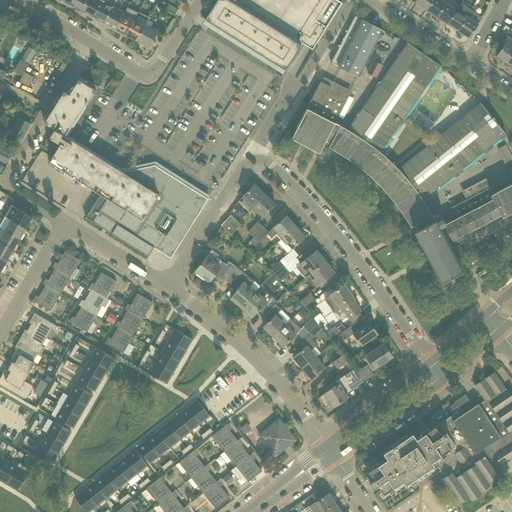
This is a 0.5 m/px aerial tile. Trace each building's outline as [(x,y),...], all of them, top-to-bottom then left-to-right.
[(82,12),(87,0),(72,0),(70,5),(82,12)] [(94,18),(102,0),(87,0),(82,12),(94,18)] [(102,0),(94,18),(101,22),(104,23),(113,7),(112,7),(107,4),(108,0),(102,0)] [(122,0),(115,0),(112,7),(113,7),(104,23),(116,30),(124,13),(118,10),(122,0)] [(313,50),(316,45),(342,3),(337,0),(217,0),(205,20),(286,70),(303,43),(313,50)] [(417,0),(416,3),(427,10),(433,0),(417,0)] [(433,0),(427,10),(437,17),(446,3),(448,0),(433,0)] [(457,10),(446,3),(437,17),(448,24),(457,10)] [(175,15),(178,10),(168,4),(165,10),(175,15)] [(470,13),(459,6),(457,10),(448,24),(458,31),(470,14),(470,13)] [(127,35),(134,21),(132,20),(135,14),(133,12),(129,10),(126,10),(125,13),(124,13),(116,30),(127,35)] [(458,31),(469,38),(479,24),(481,19),(471,12),(470,13),(470,14),(458,31)] [(383,30),(369,23),(355,16),(331,63),(358,77),(383,30)] [(138,41),(150,47),(158,30),(151,27),(154,23),(148,20),(145,25),(144,26),(145,27),(138,41)] [(134,21),(127,35),(138,41),(145,27),(144,26),(134,21)] [(506,43),(497,56),(508,63),(511,56),(511,40),(506,36),(503,41),(506,43)] [(399,205),(411,223),(413,226),(414,225),(416,228),(418,230),(414,232),(415,233),(416,233),(415,234),(423,250),(424,249),(441,282),(441,283),(463,272),(457,261),(456,261),(447,243),(501,215),(502,218),(511,212),(511,184),(497,193),(488,177),(462,191),(466,200),(452,208),(457,218),(446,224),(443,219),(437,222),(436,221),(435,221),(428,208),(423,201),(505,134),(506,135),(506,134),(494,119),(495,119),(493,117),(480,102),(480,103),(397,169),(389,160),(380,153),(440,66),(441,66),(408,42),(407,43),(408,43),(348,130),(335,124),(350,97),(332,87),(334,82),(324,77),(322,82),(321,82),(292,139),(320,153),(326,141),(332,144),(331,146),(344,154),(349,157),(355,161),(360,165),(365,169),(370,173),(375,177),(379,182),(383,186),(387,190),(391,195),(395,200),(399,205)] [(33,58),(37,51),(29,47),(25,53),(33,58)] [(377,78),(383,65),(373,60),(367,73),(377,78)] [(20,81),(29,86),(33,77),(24,72),(20,81)] [(86,106),(96,91),(79,80),(69,95),(64,92),(44,123),(55,130),(41,152),(52,159),(49,163),(100,195),(85,217),(148,257),(154,248),(171,258),(208,199),(155,165),(116,172),(64,139),(63,140),(61,138),(63,134),(82,104),(86,106)] [(24,137),(31,123),(20,118),(13,131),(24,137)] [(504,167),(511,164),(511,157),(507,144),(497,148),(504,167)] [(0,160),(6,164),(11,154),(0,147),(0,160)] [(254,185),(243,197),(253,207),(265,194),(254,185)] [(263,216),(275,204),(265,194),(253,207),(263,216)] [(11,220),(26,229),(32,218),(12,206),(5,217),(11,220)] [(229,232),(238,222),(231,215),(221,225),(229,232)] [(268,233),(267,234),(271,238),(278,232),(283,238),(296,227),(286,216),(274,228),(268,233)] [(20,240),(26,229),(11,220),(5,217),(0,225),(0,228),(5,231),(20,240)] [(241,225),(238,222),(229,232),(231,235),(241,225)] [(248,232),(254,238),(263,228),(257,222),(248,232)] [(292,248),(305,237),(296,227),(283,238),(278,242),(288,254),(293,250),(292,248)] [(255,247),(259,243),(267,234),(268,233),(263,228),(254,238),(250,242),(255,247)] [(0,243),(13,251),(20,240),(5,231),(0,239),(0,243)] [(0,257),(7,261),(13,251),(0,243),(0,257)] [(285,266),(293,259),(298,254),(294,249),(293,250),(288,254),(280,262),(269,271),(274,276),(285,266)] [(226,280),(236,266),(228,261),(226,264),(217,258),(219,255),(211,250),(207,257),(195,272),(209,282),(214,276),(216,274),(226,280)] [(316,251),(296,267),(305,278),(325,261),(316,251)] [(65,252),(58,263),(55,262),(52,267),(55,269),(55,268),(70,277),(73,279),(78,270),(76,268),(80,261),(65,252)] [(315,288),(317,286),(334,273),(325,261),(305,278),(306,277),(315,288)] [(285,266),(274,276),(280,282),(290,272),(285,266)] [(46,279),(43,284),(45,286),(46,285),(58,292),(63,284),(66,285),(70,277),(55,268),(55,269),(48,280),(46,279)] [(260,286),(248,277),(243,272),(232,285),(231,286),(231,287),(235,291),(237,292),(231,299),(241,308),(255,292),(260,286)] [(101,273),(94,284),(92,283),(89,289),(91,290),(91,289),(105,297),(110,288),(112,290),(116,281),(101,273)] [(36,295),(33,300),(33,301),(42,306),(54,312),(59,304),(56,302),(61,295),(58,293),(58,292),(46,285),(45,286),(39,297),(36,295)] [(354,300),(344,285),(331,294),(341,308),(342,308),(349,319),(362,311),(354,300)] [(110,300),(107,298),(104,297),(105,297),(91,289),(91,290),(85,301),(82,300),(79,305),(81,307),(82,306),(95,313),(95,314),(97,315),(100,317),(110,300)] [(259,311),(260,310),(265,315),(275,304),(277,301),(265,292),(261,297),(255,292),(241,308),(252,317),(258,310),(259,311)] [(310,293),(299,302),(304,308),(315,299),(310,293)] [(128,310),(141,318),(146,309),(148,310),(153,302),(137,294),(128,310)] [(297,311),(302,307),(297,302),(293,306),(297,311)] [(270,320),(264,327),(274,337),(291,319),(282,309),(281,310),(275,304),(265,315),(266,316),(270,320)] [(73,316),(70,321),(69,322),(91,334),(97,325),(93,323),(97,315),(95,314),(95,313),(82,306),(81,307),(75,318),(73,316)] [(141,318),(128,310),(125,309),(125,310),(127,311),(118,327),(131,334),(136,326),(138,327),(143,319),(141,318)] [(57,326),(35,313),(29,323),(31,324),(29,327),(47,337),(52,329),(54,331),(57,326)] [(108,321),(114,324),(118,317),(112,314),(108,321)] [(308,334),(318,324),(312,318),(308,321),(301,329),(291,319),(274,337),(284,347),(292,338),(297,343),(298,344),(308,334)] [(377,334),(369,323),(363,327),(358,320),(341,333),(345,339),(354,334),(362,345),(377,334)] [(346,329),(342,324),(337,328),(341,333),(346,329)] [(131,335),(131,334),(118,327),(116,326),(115,326),(118,328),(109,344),(106,342),(106,343),(123,353),(124,352),(121,351),(126,342),(129,344),(133,336),(131,335)] [(331,338),(340,333),(335,326),(327,332),(331,338)] [(47,337),(29,327),(27,331),(25,330),(15,348),(17,349),(15,352),(33,362),(37,354),(40,356),(45,347),(43,345),(47,337)] [(168,341),(186,351),(193,340),(175,329),(175,330),(168,341)] [(303,368),(316,357),(320,353),(315,347),(317,345),(308,334),(298,344),(297,343),(294,346),(299,352),(294,357),(303,368)] [(180,362),(186,351),(168,341),(162,351),(180,362)] [(393,357),(384,344),(366,356),(371,362),(356,372),(363,382),(374,375),(371,371),(375,369),(393,357)] [(115,358),(97,348),(90,359),(108,369),(115,358)] [(156,362),(174,373),(180,362),(162,351),(156,362)] [(12,362),(10,366),(28,376),(35,363),(33,362),(15,352),(10,361),(12,362)] [(344,354),(333,362),(337,368),(348,360),(344,354)] [(303,368),(312,379),(325,368),(316,357),(303,368)] [(84,370),(102,380),(108,369),(90,359),(84,370)] [(156,362),(149,374),(167,384),(174,373),(156,362)] [(0,384),(25,399),(27,399),(33,388),(32,385),(25,381),(28,376),(10,366),(8,369),(6,368),(0,378),(0,384)] [(346,394),(363,382),(356,372),(354,369),(336,381),(338,384),(339,384),(346,394)] [(84,370),(77,381),(95,392),(102,380),(84,370)] [(485,401),(472,409),(471,408),(463,413),(457,417),(453,420),(472,448),(479,460),(485,456),(492,466),(494,465),(494,463),(497,460),(501,465),(511,457),(511,392),(510,389),(507,391),(495,372),(475,385),(485,401)] [(38,385),(45,389),(48,384),(41,380),(38,385)] [(346,394),(339,384),(338,384),(320,397),(327,407),(332,404),(334,407),(348,397),(346,394)] [(93,395),(75,385),(68,396),(86,406),(93,395)] [(466,394),(455,401),(463,413),(471,408),(474,406),(466,394)] [(62,407),(80,417),(86,406),(68,396),(62,407)] [(200,424),(210,416),(197,400),(187,408),(200,424)] [(73,429),(80,417),(62,407),(56,418),(73,429)] [(187,408),(177,416),(190,432),(200,424),(187,408)] [(370,486),(371,487),(372,488),(373,488),(374,488),(375,488),(378,486),(384,495),(403,482),(407,488),(438,467),(441,470),(439,471),(440,472),(441,471),(453,462),(452,460),(457,457),(455,454),(465,447),(468,451),(472,448),(453,420),(457,417),(455,413),(417,439),(413,433),(383,453),(387,459),(369,472),(374,480),(371,482),(371,483),(371,484),(370,484),(370,485),(370,486)] [(180,440),(190,432),(177,416),(167,424),(180,440)] [(259,435),(275,456),(295,440),(279,419),(259,435)] [(47,433),(65,443),(71,432),(54,422),(47,433)] [(167,424),(157,432),(170,448),(180,440),(167,424)] [(228,424),(212,436),(224,452),(240,439),(237,441),(226,426),(228,424)] [(160,456),(170,448),(157,432),(147,439),(160,456)] [(47,433),(41,444),(59,454),(65,443),(47,433)] [(147,439),(137,448),(150,464),(160,456),(147,439)] [(240,439),(224,452),(236,467),(252,454),(250,456),(238,441),(240,439)] [(52,466),(59,454),(41,444),(34,455),(52,466)] [(499,476),(492,466),(485,456),(479,460),(472,448),(468,451),(465,447),(455,454),(457,457),(452,460),(453,462),(441,471),(445,477),(442,479),(459,504),(469,497),(472,501),(482,494),(480,492),(490,485),(489,483),(499,476)] [(147,466),(135,450),(124,458),(137,474),(147,466)] [(193,452),(195,450),(179,463),(180,462),(187,470),(186,471),(191,478),(192,477),(205,467),(207,465),(205,467),(193,452)] [(262,471),(250,456),(252,454),(236,467),(248,482),(262,471)] [(124,458),(114,466),(127,482),(137,474),(124,458)] [(17,467),(6,460),(0,471),(0,480),(7,485),(17,467)] [(220,465),(216,460),(211,464),(215,469),(220,465)] [(117,490),(127,482),(114,466),(105,473),(117,490)] [(17,467),(7,485),(18,491),(29,473),(17,467)] [(219,480),(217,482),(205,467),(192,477),(199,485),(198,486),(203,493),(204,492),(217,482),(219,480)] [(95,481),(108,497),(117,490),(105,473),(95,481)] [(229,474),(223,479),(228,485),(234,480),(229,474)] [(162,476),(146,489),(142,493),(148,501),(153,497),(158,504),(159,503),(172,493),(174,491),(172,493),(160,478),(162,476)] [(108,497),(95,481),(85,489),(98,505),(108,497)] [(229,497),(217,482),(204,492),(209,498),(208,499),(215,508),(229,497)] [(89,511),(98,505),(85,489),(75,497),(86,511),(89,511)] [(187,506),(186,506),(184,508),(172,493),(159,503),(158,504),(154,508),(157,511),(179,511),(184,508),(187,506)] [(323,511),(335,503),(329,493),(311,505),(315,511),(322,511),(323,511)] [(194,510),(201,506),(197,500),(190,504),(194,510)] [(133,511),(127,504),(130,502),(129,502),(116,511),(133,511)] [(341,511),(335,503),(323,511),(322,511),(341,511)]
